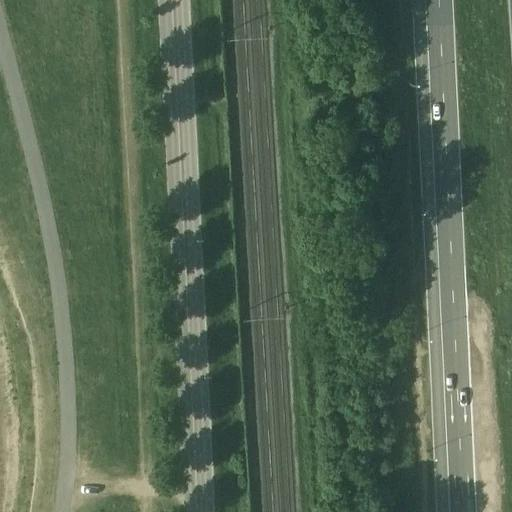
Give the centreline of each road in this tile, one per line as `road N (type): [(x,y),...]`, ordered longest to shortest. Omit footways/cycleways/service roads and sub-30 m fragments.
road 1 (primary): [(435,0),(461,511)]
road 2 (secondary): [(207,511),(181,0)]
road 3 (secondary): [(163,0),(188,511)]
